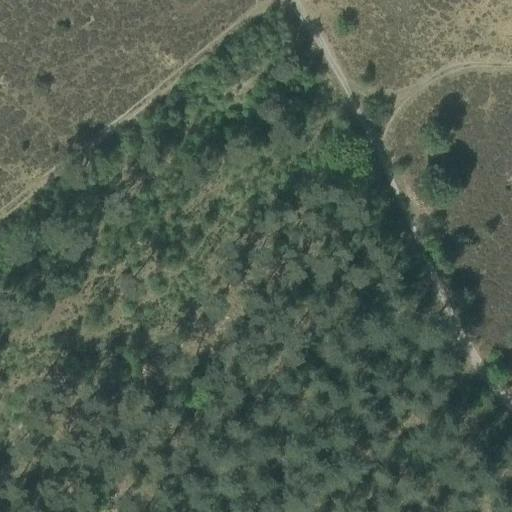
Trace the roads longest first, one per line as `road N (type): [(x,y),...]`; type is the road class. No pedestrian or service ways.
road 1 (track): [(511,409),(469,351),(349,96),(293,0)]
road 2 (track): [(0,217),(277,0)]
